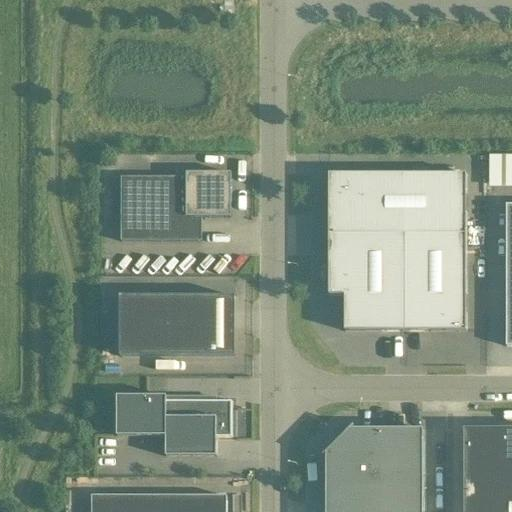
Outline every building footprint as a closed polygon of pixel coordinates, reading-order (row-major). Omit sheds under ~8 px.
[(345,332),(467,332),(467,175),(364,175),(364,174),(328,167),(323,194),(329,195),(329,297),(345,297),(345,332)] [(121,243),(122,243),(202,242),(202,219),(232,219),(232,174),(187,174),(187,178),(121,178),(121,243)] [(215,297),(235,296),(235,283),(215,284),(215,297)] [(120,297),(120,358),(236,358),(236,298),(120,297)] [(167,418),(167,397),(117,398),(117,438),(166,437),(166,457),(217,457),(217,438),(232,438),(232,402),(212,402),(212,398),(203,398),(203,418),(167,418)] [(326,511),(423,511),(424,430),(351,430),(354,427),(354,426),(323,457),(324,457),(327,455),(326,511)] [(511,511),(511,431),(507,432),(469,432),(469,430),(464,430),(464,432),(465,433),(464,511),(511,511)] [(92,511),(227,511),(227,497),(92,497),(92,511)]
